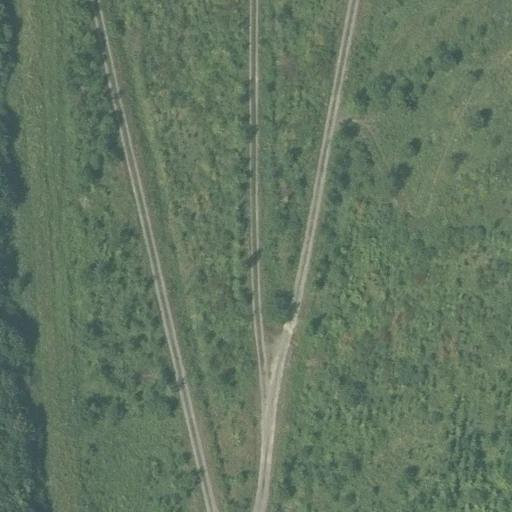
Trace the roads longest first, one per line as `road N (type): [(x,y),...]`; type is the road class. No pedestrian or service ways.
road 1 (track): [(365,0),(263,440),(240,454),(198,448),(91,0)]
road 2 (track): [(263,440),(260,0)]
